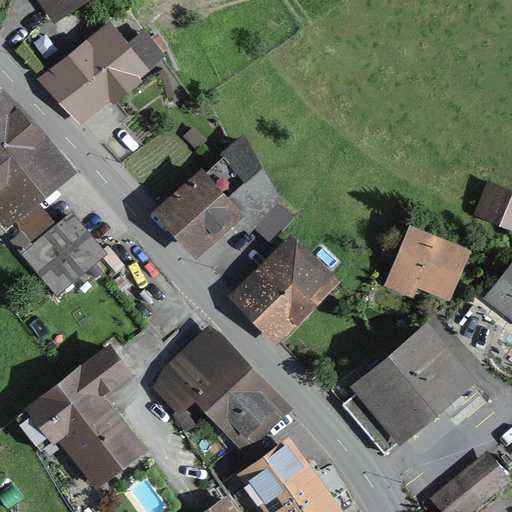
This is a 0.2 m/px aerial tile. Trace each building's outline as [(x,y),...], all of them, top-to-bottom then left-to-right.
[(37,0),(53,21),(83,0),(37,0)] [(59,100),(129,41),(109,18),(39,76),(59,100)] [(146,27),(129,41),(59,100),(80,124),(171,48),(157,31),(152,35),(146,27)] [(75,171),(3,84),(0,86),(0,218),(6,227),(13,221),(39,201),(75,171)] [(207,138),(193,124),(183,134),(198,148),(207,138)] [(224,155),(207,171),(202,166),(153,211),(195,257),(239,217),(249,228),(282,198),(243,130),(220,151),(224,155)] [(511,226),(511,186),(489,177),(475,211),(511,226)] [(107,252),(71,208),(56,221),(39,201),(13,221),(21,230),(10,239),(55,294),(107,252)] [(450,298),(471,247),(410,222),(384,284),(414,296),(419,286),(450,298)] [(277,343),(340,278),(293,231),(229,295),(277,343)] [(511,317),(511,260),(485,296),(511,317)] [(495,321),(473,303),(456,326),(486,351),(495,321)] [(399,440),(401,443),(479,377),(428,317),(349,383),(356,391),(343,402),(385,452),(399,440)] [(292,407),(208,321),(160,368),(153,386),(179,413),(193,399),(245,453),(292,407)] [(133,372),(108,340),(13,415),(39,448),(50,440),(52,442),(57,438),(95,487),(145,448),(103,395),(133,372)] [(344,511),(289,432),(218,482),(226,492),(239,511),(248,511),(258,505),(263,511),(344,511)] [(487,451),(458,474),(482,504),(511,481),(487,451)] [(458,474),(429,498),(440,511),(472,511),(482,504),(458,474)] [(239,511),(226,492),(197,511),(239,511)]
